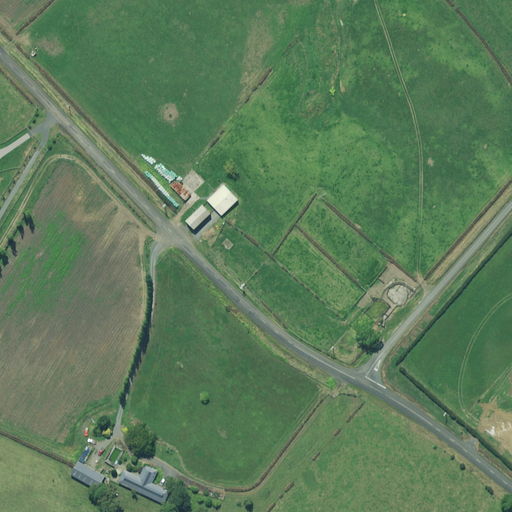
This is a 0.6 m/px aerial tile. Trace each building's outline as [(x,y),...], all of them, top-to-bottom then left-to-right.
[(176,179),(171,185),(186,201),(192,195),(176,179)] [(239,200),(224,185),(208,201),(222,216),(239,200)] [(211,214),(203,205),(187,221),(195,230),(211,214)] [(87,461),(91,452),(88,450),(90,448),(88,447),(81,459),(83,460),(84,459),(87,461)] [(116,448),(109,459),(114,463),(121,451),(116,448)] [(106,477),(79,462),(71,475),(93,487),(96,482),(101,485),(106,477)] [(159,471),(146,465),(140,477),(125,470),(119,483),(164,504),(170,492),(153,483),(159,471)]
